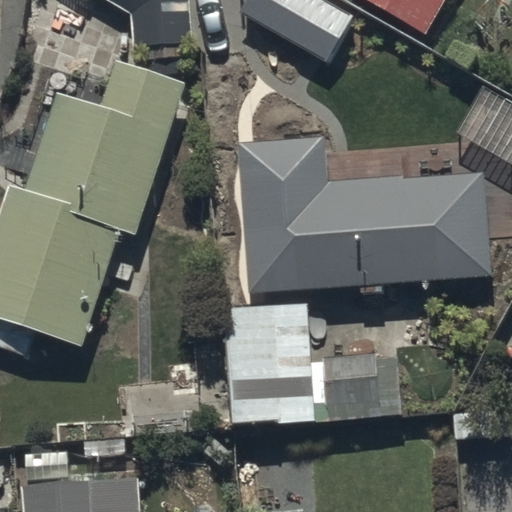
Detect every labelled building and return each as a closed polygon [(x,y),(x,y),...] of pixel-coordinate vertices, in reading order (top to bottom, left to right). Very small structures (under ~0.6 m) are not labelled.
[(195,48),(188,0),(112,0),(131,10),(131,48),(195,48)] [(380,0),(428,27),(443,0),(380,0)] [(141,232),(191,85),(118,60),(104,102),(75,92),(41,195),(14,186),(0,226),(0,318),(81,346),(122,225),(141,232)] [(329,136),(242,143),(253,289),(495,271),(487,171),(333,183),(329,136)] [(311,300),(226,306),(234,420),(280,417),(281,426),(319,423),(311,300)] [(397,351),(326,356),(331,418),(402,413),(397,351)] [(144,511),(144,479),(26,482),(27,511),(144,511)]
